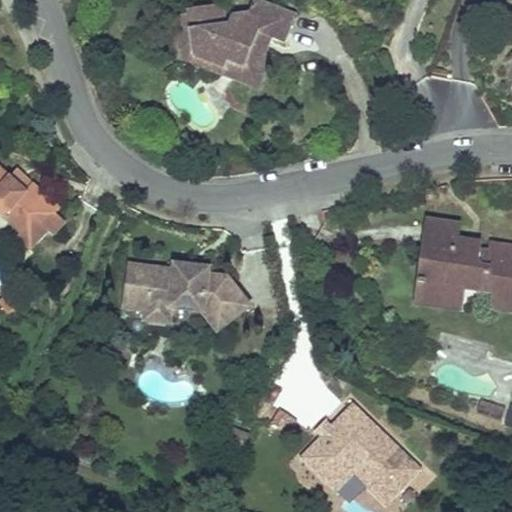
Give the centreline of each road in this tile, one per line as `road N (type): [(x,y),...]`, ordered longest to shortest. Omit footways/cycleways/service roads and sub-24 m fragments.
road 1 (residential): [(511,145),(242,194),(200,196),(162,186),(97,141),(37,0)]
road 2 (track): [(175,511),(15,446)]
